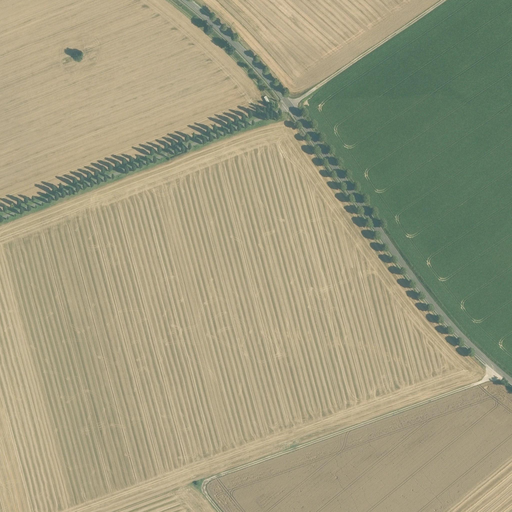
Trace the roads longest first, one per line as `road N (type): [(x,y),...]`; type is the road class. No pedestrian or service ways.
road 1 (tertiary): [(511,383),(430,300),(276,90),(185,0)]
road 2 (track): [(222,511),(211,485),(502,376)]
road 3 (track): [(290,107),(453,0)]
road 4 (track): [(281,110),(165,0)]
